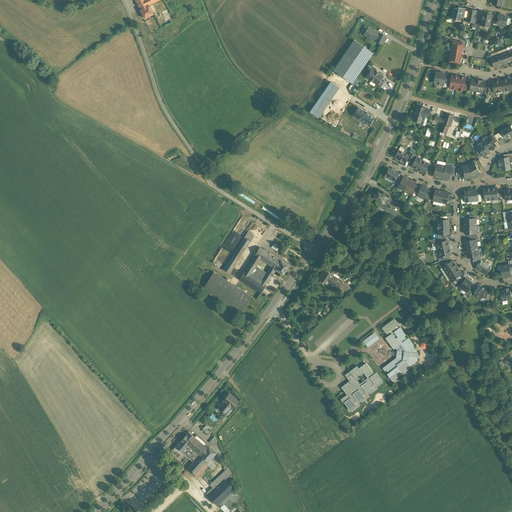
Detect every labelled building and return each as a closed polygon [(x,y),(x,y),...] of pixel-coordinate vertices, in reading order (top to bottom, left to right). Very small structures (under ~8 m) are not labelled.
[(137,0),(147,18),(157,12),(153,4),(160,0),(137,0)] [(462,8),(458,7),(458,8),(454,7),(452,17),(456,18),(455,19),(460,20),(461,16),(462,8)] [(476,10),(468,9),(466,21),(467,21),(468,22),(470,22),(471,22),(473,23),(474,23),(474,18),(476,10)] [(492,14),(482,12),(481,18),(479,24),(480,24),(489,26),(492,14)] [(507,17),(498,15),(496,23),(501,24),(501,25),(504,26),(505,25),(507,17)] [(380,33),(368,27),(364,35),(382,44),(386,36),(383,35),(380,33)] [(354,40),(333,70),(352,82),(373,53),(354,40)] [(463,42),(450,40),(449,45),(451,45),(450,48),(451,48),(451,51),(461,53),(463,42)] [(461,53),(451,51),(450,54),(449,53),(448,58),(450,58),(449,61),(459,63),(461,53)] [(507,51),(498,55),(501,65),(511,61),(507,51)] [(498,55),(490,57),(493,65),(494,67),(501,65),(498,55)] [(383,77),(371,69),(366,77),(377,84),(378,84),(381,79),(383,77)] [(445,74),(436,72),(434,83),(437,83),(437,84),(440,85),(440,84),(443,84),(444,84),(445,78),(445,74)] [(458,76),(451,75),(451,79),(449,87),(449,88),(456,89),(458,76)] [(465,77),(458,76),(456,89),(463,90),(464,83),(465,77)] [(509,78),(500,80),(502,91),(511,89),(511,88),(510,81),(509,78)] [(474,79),(471,79),(470,85),(469,90),(476,91),(478,80),(474,79)] [(482,80),(478,80),(476,91),(483,92),(484,87),(485,81),(482,81),(482,80)] [(500,80),(491,81),(492,87),(493,92),(494,92),(496,92),(496,95),(500,94),(499,91),(502,91),(500,80)] [(331,88),(327,95),(320,105),(327,109),(338,92),(331,88)] [(327,95),(323,93),(315,106),(318,108),(320,105),(327,95)] [(371,113),(351,100),(345,109),(353,114),(349,119),(343,115),(338,122),(335,127),(354,140),(366,122),(365,122),(371,113)] [(327,109),(320,105),(318,108),(317,110),(322,113),(324,114),(325,113),(327,109)] [(430,110),(417,105),(412,120),(420,123),(421,124),(424,125),(425,125),(430,110)] [(322,113),(317,110),(315,114),(325,121),(327,116),(324,114),(322,113)] [(454,115),(444,112),(442,118),(435,116),(434,120),(441,123),(439,131),(446,134),(449,126),(450,127),(454,115)] [(338,122),(325,113),(324,114),(327,116),(325,121),(335,127),(338,122)] [(380,119),(371,113),(365,122),(366,122),(374,128),(380,119)] [(511,126),(511,125),(502,131),(503,132),(500,133),(503,138),(505,136),(506,138),(511,134),(511,126)] [(494,135),(493,132),(489,135),(490,135),(494,142),(497,140),(494,135)] [(500,132),(494,135),(497,140),(498,141),(503,138),(500,133),(500,132)] [(490,135),(482,140),(484,143),(488,150),(489,150),(496,146),(494,142),(490,135)] [(484,143),(478,146),(479,148),(483,155),(490,152),(489,150),(488,150),(484,143)] [(409,155),(399,150),(399,149),(398,149),(398,150),(395,156),(394,157),(395,157),(398,158),(398,159),(397,159),(398,159),(401,161),(402,161),(401,161),(402,160),(405,162),(406,160),(409,155)] [(410,152),(409,155),(406,160),(409,162),(410,162),(414,154),(410,152)] [(422,160),(416,157),(412,163),(411,166),(417,169),(422,160)] [(506,158),(501,158),(501,161),(499,161),(500,165),(502,164),(503,170),(510,169),(509,163),(510,163),(510,160),(508,160),(508,157),(506,158)] [(479,159),(477,161),(476,159),(473,160),(474,162),(475,162),(479,170),(482,169),(480,167),(483,165),(479,159)] [(428,163),(422,160),(417,169),(423,173),(425,170),(428,163)] [(470,164),(476,175),(481,172),(479,170),(475,162),(474,162),(470,164)] [(445,166),(436,164),(434,172),(433,176),(442,178),(442,177),(445,166)] [(467,165),(469,177),(473,177),(476,175),(470,164),(469,165),(467,165)] [(451,167),(445,166),(442,177),(449,178),(450,174),(451,167)] [(398,173),(388,168),(384,175),(394,180),(398,173)] [(409,180),(403,176),(402,178),(398,186),(398,187),(404,190),(409,180)] [(416,183),(409,180),(404,190),(410,194),(415,185),(416,183)] [(428,188),(421,185),(417,195),(419,196),(419,197),(424,199),(428,188)] [(434,192),(432,200),(439,202),(442,191),(435,189),(434,192)] [(381,191),(379,190),(378,190),(375,193),(373,197),(381,202),(380,204),(385,207),(390,200),(387,198),(388,197),(385,196),(386,194),(381,192),(381,191)] [(448,192),(442,191),(439,202),(446,203),(446,202),(448,194),(448,192)] [(395,211),(388,206),(385,210),(392,215),(395,211)] [(448,219),(437,220),(438,233),(446,233),(448,233),(448,219)] [(254,235),(248,231),(244,237),(250,241),(254,235)] [(250,241),(244,237),(223,269),(229,273),(233,268),(250,241)] [(471,240),(464,241),(466,248),(478,246),(476,239),(471,240)] [(443,241),(440,242),(440,241),(436,242),(437,250),(449,247),(447,240),(443,241)] [(478,246),(466,248),(468,257),(473,256),(473,255),(479,254),(478,246)] [(281,261),(260,247),(239,279),(260,293),(276,270),(276,269),(281,261)] [(449,247),(437,250),(439,257),(448,255),(450,255),(449,247)] [(481,256),(473,260),(477,265),(480,260),(481,260),(482,259),(481,256)] [(457,267),(452,260),(451,261),(448,263),(443,266),(447,273),(457,267)] [(481,260),(480,260),(477,265),(476,268),(486,274),(491,266),(481,260)] [(289,265),(281,261),(276,269),(283,274),(289,265)] [(509,264),(501,266),(503,276),(511,275),(510,269),(509,264)] [(461,274),(457,267),(447,273),(451,280),(459,275),(461,274)] [(238,271),(233,268),(229,273),(235,276),(238,271)] [(333,274),(324,269),(318,278),(327,284),(327,283),(332,275),(333,274)] [(251,296),(214,272),(204,286),(242,311),(251,296)] [(342,282),(332,275),(327,283),(337,289),(342,282)] [(459,275),(451,280),(452,281),(455,284),(461,278),(459,275)] [(466,278),(459,287),(466,291),(468,288),(472,283),(466,278)] [(349,287),(342,282),(337,289),(339,290),(340,288),(346,292),(349,287)] [(489,289),(478,285),(477,290),(476,289),(474,295),(480,297),(483,296),(486,297),(488,290),(489,289)] [(509,288),(506,288),(506,289),(502,289),(503,293),(501,293),(501,295),(501,296),(500,297),(501,300),(501,301),(508,300),(508,299),(511,299),(511,298),(511,291),(510,288),(509,288)] [(394,318),(382,327),(388,335),(400,326),(394,318)] [(406,335),(400,327),(393,331),(394,333),(392,334),(391,333),(385,338),(394,349),(395,348),(397,350),(396,358),(382,368),(385,371),(386,370),(388,372),(387,373),(392,381),(400,375),(399,373),(402,371),(403,373),(411,367),(410,366),(417,361),(418,353),(413,346),(414,345),(408,337),(406,339),(404,336),(406,335)] [(374,333),(363,341),(368,346),(378,338),(374,333)] [(374,374),(365,363),(358,368),(357,366),(345,375),(350,381),(341,387),(347,395),(341,399),(350,411),(356,406),(354,402),(357,400),(358,402),(365,397),(363,395),(366,393),(367,394),(374,390),(372,388),(382,381),(376,372),(374,374)] [(223,411),(227,415),(238,402),(229,394),(223,400),(225,402),(222,406),(225,409),(223,411)] [(188,432),(176,446),(176,447),(182,452),(188,445),(195,437),(194,437),(188,432)] [(209,445),(196,434),(194,437),(195,437),(188,445),(199,454),(200,455),(208,445),(209,446),(209,445)] [(182,452),(176,447),(169,455),(181,465),(188,457),(193,461),(199,454),(188,445),(182,452)] [(208,445),(200,455),(208,462),(210,460),(211,458),(212,459),(214,458),(212,457),(216,452),(209,446),(208,445)] [(200,455),(199,454),(193,461),(187,467),(197,478),(208,466),(212,470),(216,465),(210,460),(208,462),(200,455)] [(225,470),(221,474),(226,479),(232,474),(229,466),(225,470)] [(221,474),(213,482),(218,487),(225,480),(226,479),(221,474)] [(240,496),(225,480),(218,487),(215,490),(214,490),(208,495),(217,505),(218,504),(221,507),(224,504),(231,511),(241,511),(235,505),(238,502),(236,500),(240,496)]
